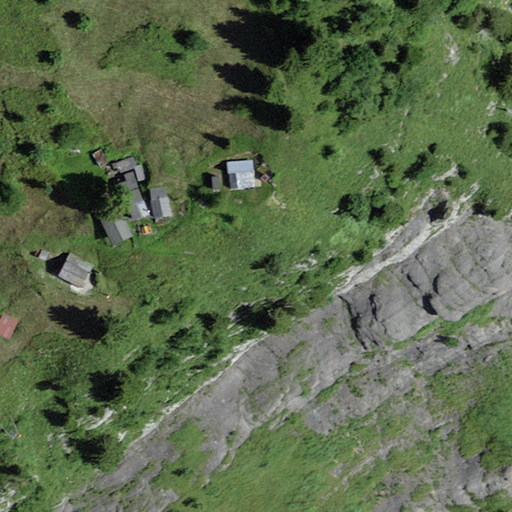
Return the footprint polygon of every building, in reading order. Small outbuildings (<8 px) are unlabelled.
[(51,167),(61,154),(46,143),(36,156),(51,167)] [(161,178),(177,173),(169,151),(153,156),(161,178)] [(137,168),(133,158),(118,163),(121,174),(137,168)] [(225,173),(225,195),(244,195),(244,173),(225,173)] [(117,187),(132,225),(150,218),(134,180),(117,187)] [(147,193),(153,220),(169,216),(163,190),(147,193)] [(104,224),(110,243),(124,239),(118,220),(104,224)] [(67,255),(56,276),(79,289),(91,268),(67,255)] [(2,315),(0,319),(0,339),(7,343),(17,323),(2,315)]
